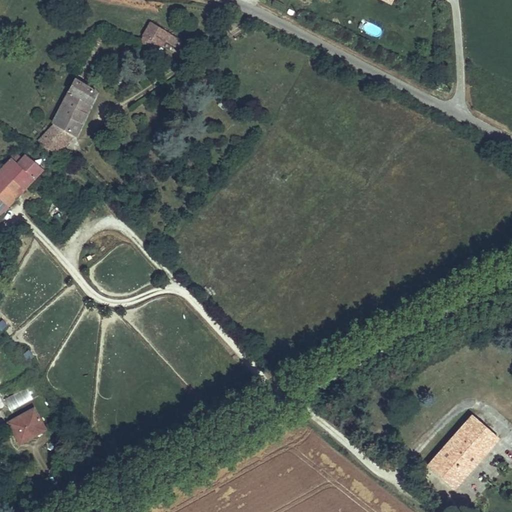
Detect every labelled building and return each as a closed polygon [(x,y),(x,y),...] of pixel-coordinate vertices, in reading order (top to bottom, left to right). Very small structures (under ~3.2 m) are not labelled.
[(150,51),(154,45),(157,47),(164,37),(146,24),(135,40),(150,51)] [(87,49),(93,52),(98,43),(91,39),(87,49)] [(75,76),(81,79),(93,52),(87,49),(75,76)] [(87,92),(72,82),(54,123),(38,141),(56,156),(75,133),(87,92)] [(0,213),(41,171),(22,153),(16,158),(14,155),(0,170),(0,213)] [(7,408),(32,402),(29,389),(4,396),(7,408)] [(20,446),(45,433),(34,412),(9,426),(20,446)] [(475,416),(465,427),(489,449),(499,438),(475,416)] [(453,487),(489,449),(465,427),(429,465),(453,487)]
